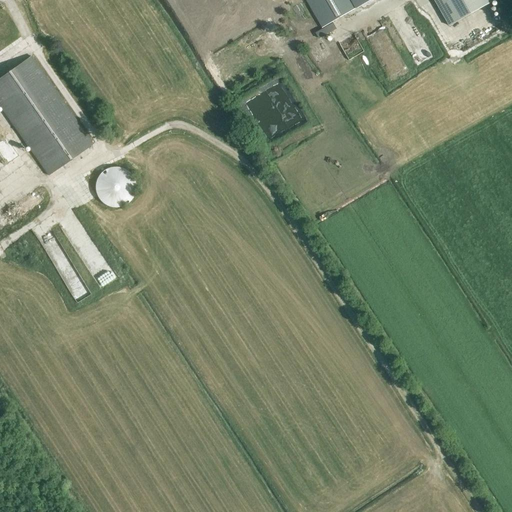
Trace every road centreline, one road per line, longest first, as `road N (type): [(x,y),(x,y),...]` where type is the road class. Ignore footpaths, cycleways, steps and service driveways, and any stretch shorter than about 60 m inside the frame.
road 1 (track): [(105,153),(173,124),(251,165),(480,511)]
road 2 (track): [(421,0),(464,54),(511,29)]
